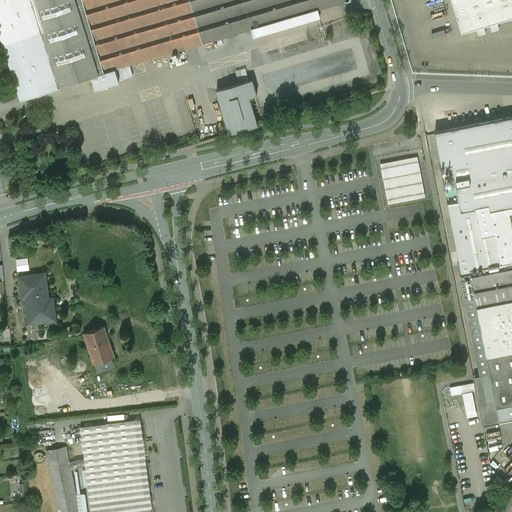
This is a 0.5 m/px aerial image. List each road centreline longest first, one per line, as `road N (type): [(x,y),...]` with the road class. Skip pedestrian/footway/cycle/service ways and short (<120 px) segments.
road 1 (residential): [(403,83),(384,118),(163,174)]
road 2 (tertiary): [(174,246),(211,511)]
